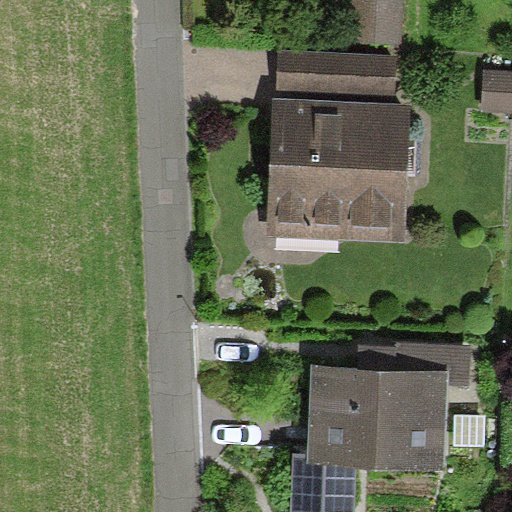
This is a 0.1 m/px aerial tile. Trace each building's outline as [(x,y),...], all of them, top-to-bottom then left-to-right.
[(389,47),(390,0),(337,0),(337,47),(389,47)] [(383,55),(269,53),(268,89),(383,91),(383,55)] [(511,71),(477,70),(476,108),(511,109),(511,71)] [(393,104),(261,102),(259,233),(391,236),(393,104)] [(402,365),(302,362),(299,458),(429,462),(432,380),(455,381),(456,344),(402,343),(402,365)]
